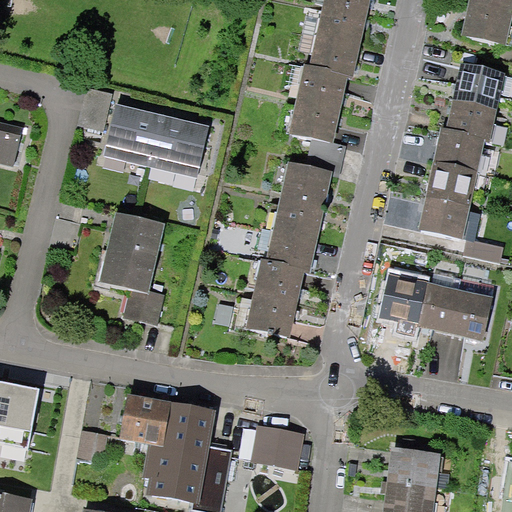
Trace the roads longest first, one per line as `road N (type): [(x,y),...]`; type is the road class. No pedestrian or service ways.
road 1 (residential): [(339,392),(417,0)]
road 2 (residential): [(10,347),(259,396),(339,392)]
road 3 (residential): [(10,347),(67,92),(0,74)]
road 4 (residential): [(339,392),(387,390),(511,408)]
road 5 (residential): [(326,511),(339,392)]
